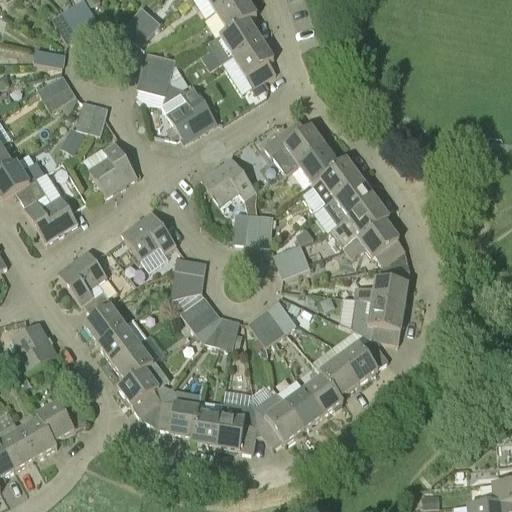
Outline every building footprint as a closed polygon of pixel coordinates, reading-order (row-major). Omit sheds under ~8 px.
[(0,0),(7,10),(16,4),(13,0),(0,0)] [(92,0),(85,5),(89,13),(100,5),(96,0),(92,0)] [(203,0),(215,18),(242,0),(203,0)] [(247,25),(248,26),(256,21),(242,0),(215,18),(227,37),(227,36),(228,38),(247,25)] [(73,12),(88,37),(99,31),(83,5),(73,12)] [(78,44),(88,37),(73,12),(62,18),(78,44)] [(121,36),(131,45),(151,22),(141,14),(121,36)] [(114,15),(112,25),(119,27),(122,16),(114,15)] [(67,51),(78,44),(62,18),(51,26),(67,51)] [(151,22),(131,45),(140,53),(160,30),(151,22)] [(222,69),(223,70),(260,45),(248,26),(247,25),(228,38),(227,36),(227,37),(208,49),(221,70),(222,69)] [(242,99),(251,93),(252,94),(275,80),(268,69),(273,66),(260,45),(223,70),(242,99)] [(35,57),(33,69),(62,73),(64,60),(35,57)] [(143,71),(171,79),(175,67),(147,59),(143,71)] [(140,83),(168,91),(171,79),(143,71),(140,83)] [(6,80),(0,81),(0,93),(9,91),(6,80)] [(37,97),(44,109),(68,93),(62,82),(45,93),(38,97),(37,97)] [(168,91),(140,83),(136,95),(138,96),(152,99),(165,103),(168,91)] [(45,93),(41,87),(35,91),(38,97),(45,93)] [(44,109),(51,119),(75,103),(68,93),(44,109)] [(181,101),(186,108),(166,121),(184,149),(216,129),(194,93),(181,101)] [(152,99),(138,96),(136,102),(144,110),(149,111),(152,99)] [(75,137),(87,140),(95,112),(83,108),(75,137)] [(95,112),(87,140),(100,143),(107,115),(95,112)] [(297,172),(297,173),(324,153),(310,133),(305,136),(298,126),(263,152),(271,162),(272,162),(285,180),(297,172)] [(75,137),(70,134),(66,142),(79,148),(83,141),(75,137)] [(107,164),(87,176),(105,204),(137,184),(115,148),(102,156),(107,164)] [(0,151),(0,179),(14,171),(13,169),(1,151),(0,151)] [(312,192),(319,186),(338,172),(338,171),(324,153),(297,173),(312,192)] [(253,199),(255,197),(231,164),(200,186),(220,213),(239,199),(244,206),(244,205),(244,207),(254,200),(253,199)] [(323,212),(360,185),(345,165),(338,171),(338,172),(319,186),(312,192),(326,210),(323,212)] [(0,179),(0,204),(2,207),(15,198),(36,185),(42,181),(34,169),(23,176),(17,167),(13,169),(14,171),(0,179)] [(46,201),(36,185),(15,198),(25,214),(23,215),(46,250),(78,230),(60,202),(41,214),(37,206),(46,201)] [(323,212),(337,231),(374,204),(360,185),(323,212)] [(94,199),(90,192),(83,196),(88,203),(94,199)] [(244,250),(257,251),(260,222),(253,222),(251,209),(257,205),(254,200),(244,207),(248,221),(244,250)] [(384,226),(385,227),(389,224),(374,204),(337,231),(330,236),(344,254),(343,254),(343,255),(361,242),(361,243),(384,226)] [(159,253),(164,260),(176,252),(151,218),(120,240),(132,256),(140,267),(159,253)] [(232,249),(244,250),(248,221),(235,220),(232,249)] [(260,222),(257,251),(269,253),(272,223),(260,222)] [(391,271),(407,267),(404,257),(397,247),(398,246),(385,227),(384,226),(361,243),(361,242),(343,255),(350,264),(364,256),(371,265),(375,263),(383,273),(383,274),(392,275),(391,271)] [(277,250),(284,244),(280,240),(273,245),(277,250)] [(273,261),(277,273),(305,262),(300,250),(273,261)] [(94,325),(111,311),(112,310),(103,298),(104,297),(98,289),(107,283),(87,257),(57,279),(82,313),(83,312),(92,324),(94,325)] [(305,262),(277,273),(282,285),(310,274),(305,262)] [(174,278),(203,282),(205,269),(176,265),(174,278)] [(357,307),(370,309),(404,314),(409,278),(407,267),(391,271),(392,275),(383,274),(381,285),(374,284),(372,296),(355,293),(353,305),(355,306),(354,306),(357,307)] [(203,282),(174,278),(170,307),(201,299),(203,282)] [(180,321),(187,330),(211,313),(203,303),(180,321)] [(398,350),(404,314),(370,309),(357,307),(353,336),(371,345),(371,346),(377,354),(381,348),(398,350)] [(285,340),(295,332),(279,308),(268,315),(285,340)] [(300,313),(291,308),(288,315),(296,319),(300,313)] [(98,351),(126,331),(119,321),(121,318),(116,312),(114,315),(111,311),(94,325),(92,324),(83,331),(98,351)] [(187,330),(195,341),(218,323),(211,313),(187,330)] [(274,347),(285,340),(268,315),(258,323),(274,347)] [(222,324),(218,323),(202,335),(195,341),(204,350),(222,324)] [(265,354),(265,353),(274,347),(258,323),(248,330),(258,345),(263,351),(265,354)] [(204,350),(219,354),(226,326),(222,324),(204,350)] [(98,351),(112,371),(140,350),(139,349),(146,343),(133,325),(126,331),(98,351)] [(219,354),(232,357),(239,329),(226,326),(219,354)] [(14,370),(22,383),(58,362),(39,330),(10,346),(21,365),(14,370)] [(234,348),(232,356),(237,357),(241,341),(236,340),(234,348)] [(263,351),(258,345),(253,348),(257,355),(263,351)] [(339,363),(358,390),(378,376),(377,375),(387,368),(377,354),(371,346),(361,353),(358,349),(339,363)] [(126,389),(145,375),(146,374),(146,375),(154,369),(140,350),(112,371),(125,388),(126,389)] [(339,363),(319,377),(321,381),(339,405),(340,404),(358,390),(339,363)] [(146,374),(145,375),(126,389),(125,388),(117,394),(140,424),(153,414),(160,418),(161,408),(162,408),(162,407),(155,397),(160,394),(146,375),(146,374)] [(321,381),(303,394),(323,422),(343,408),(340,404),(339,405),(321,381)] [(277,399),(276,400),(303,437),(323,422),(303,394),(296,385),(277,399)] [(162,408),(161,408),(160,418),(153,414),(140,424),(157,435),(169,437),(169,442),(192,446),(193,446),(197,417),(199,417),(201,400),(176,396),(176,397),(171,394),(162,407),(162,408)] [(220,420),(216,454),(252,460),(254,443),(262,441),(257,433),(254,414),(254,412),(253,412),(252,399),(224,395),(221,420),(220,420)] [(254,414),(257,433),(262,441),(272,455),(282,448),(284,451),(303,437),(276,400),(277,399),(276,397),(254,414)] [(71,405),(77,415),(87,410),(81,399),(71,405)] [(53,450),(54,449),(85,431),(72,407),(61,413),(58,409),(36,421),(38,424),(37,424),(38,426),(39,426),(53,450)] [(192,446),(191,451),(216,454),(220,420),(199,417),(197,417),(193,446),(192,446)] [(12,429),(34,466),(57,453),(54,449),(53,450),(39,426),(38,426),(37,424),(19,435),(15,427),(12,429)] [(0,452),(14,477),(34,466),(12,429),(0,435),(0,452)] [(0,485),(14,477),(0,452),(0,485)] [(511,488),(491,489),(491,490),(480,491),(482,509),(482,511),(511,508),(511,488)] [(435,511),(435,501),(423,501),(423,511),(435,511)]
